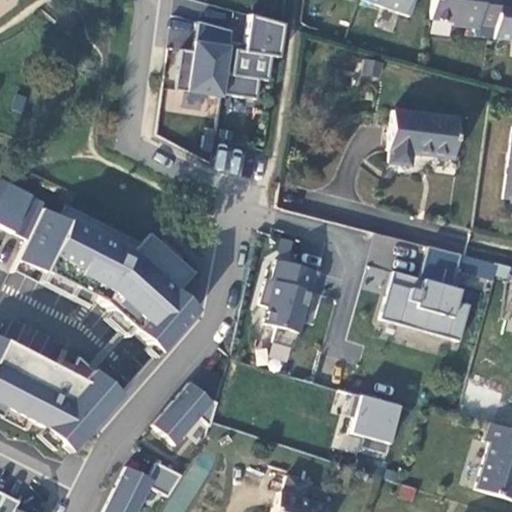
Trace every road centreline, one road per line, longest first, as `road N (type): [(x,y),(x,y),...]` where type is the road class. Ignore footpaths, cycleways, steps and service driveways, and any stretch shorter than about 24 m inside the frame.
road 1 (residential): [(236,206),(209,329),(106,453),(79,511)]
road 2 (residential): [(149,0),(139,144),(236,206)]
road 3 (residential): [(236,206),(345,239),(355,249),(334,347)]
